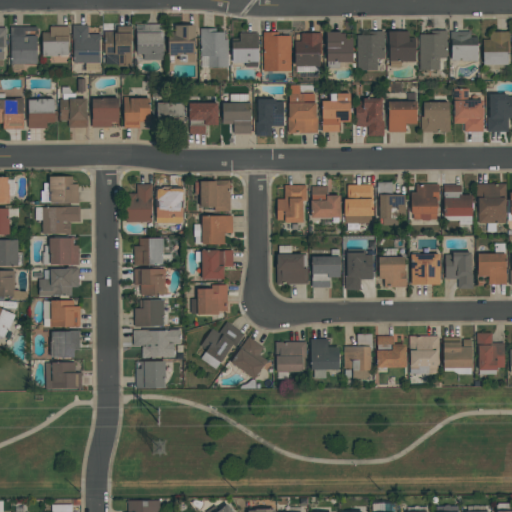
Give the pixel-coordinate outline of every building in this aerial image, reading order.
[(143,60),(143,54),(136,54),(136,24),(163,24),(163,60),(143,60)] [(100,34),(100,39),(99,39),(99,71),(85,71),(85,63),(73,63),(73,43),(72,43),(72,25),(88,25),(88,34),(100,34)] [(131,25),(131,66),(118,66),(118,54),(104,54),(104,31),(116,31),(116,25),(131,25)] [(174,35),(174,25),(194,25),(194,39),(193,39),(193,52),(195,52),(195,62),(179,62),(179,56),(167,56),(167,35),(174,35)] [(68,26),(68,36),(68,55),(67,55),(67,59),(59,59),(59,56),(41,56),(41,32),(49,32),(49,26),(68,26)] [(36,64),(22,64),(22,69),(11,69),(11,65),(10,65),(10,42),(9,42),(9,27),(36,27),(36,31),(24,31),(24,36),(36,36),(36,64)] [(200,28),(216,28),(216,32),(224,32),(224,40),(227,39),(227,67),(200,68),(200,28)] [(446,30),(446,58),(445,58),(445,61),(442,61),(442,70),(418,70),(418,34),(430,34),(430,30),(446,30)] [(383,58),(376,58),(376,70),(356,70),(356,35),(370,35),(370,31),(383,31),(383,58)] [(414,38),(414,62),(401,62),(401,67),(389,67),(389,45),(387,45),(387,31),(408,31),(408,38),(414,38)] [(509,31),(509,52),(507,52),(507,65),(482,65),(482,39),(489,39),(489,31),(509,31)] [(257,32),(257,67),(245,67),(245,63),(231,63),(231,41),(231,38),(239,38),(239,32),(257,32)] [(290,35),(290,71),(263,71),(263,32),(278,32),(278,35),(290,35)] [(352,62),(339,62),(339,68),(327,68),(327,62),(325,62),(325,32),(339,32),(339,33),(344,33),(344,38),(352,38),(352,62)] [(450,61),(450,41),(449,41),(449,32),(470,32),(470,37),(477,37),(477,61),(450,61)] [(318,72),(296,72),(296,66),(294,66),(294,41),(295,41),(295,34),(300,34),(300,33),(321,33),(321,54),(319,54),(319,66),(318,66),(318,72)] [(287,133),(287,116),(287,103),(288,103),(288,94),(289,94),(289,85),(299,85),(299,93),(314,93),(314,102),(315,102),(315,117),(317,117),(317,133),(287,133)] [(87,127),(67,127),(67,120),(59,120),(59,99),(62,99),(62,94),(61,94),(61,87),(68,87),(71,94),(74,94),(74,98),(85,98),(85,110),(87,110),(87,127)] [(482,100),(482,131),(463,131),(463,124),(452,124),(452,116),(453,116),(453,89),(467,89),(467,100),(482,100)] [(321,101),(335,101),(335,93),(349,93),(349,122),(339,122),(339,131),(321,131),(321,119),(321,101)] [(388,132),(388,101),(406,101),(406,93),(414,93),(414,101),(416,101),(416,124),(405,124),(405,132),(388,132)] [(507,132),(487,132),(487,110),(488,110),(488,93),(507,93),(507,96),(511,96),(511,118),(507,118),(507,132)] [(22,97),(22,129),(2,129),(2,123),(0,123),(0,94),(4,94),(4,97),(22,97)] [(222,124),(222,103),(229,103),(229,94),(247,94),(247,103),(250,103),(250,133),(232,133),(232,124),(222,124)] [(149,97),(149,122),(138,122),(138,127),(123,127),(123,97),(149,97)] [(54,98),(54,123),(49,123),(49,122),(46,122),(46,127),(27,127),(27,118),(27,99),(37,99),(37,98),(54,98)] [(118,127),(117,127),(117,122),(110,122),(110,127),(91,127),(91,117),(91,98),(101,98),(118,98),(118,127)] [(381,98),(381,120),(383,120),(383,136),(367,136),(367,126),(355,126),(355,101),(362,101),(362,98),(381,98)] [(282,101),(282,126),(270,126),(270,136),(255,136),(255,121),(257,121),(257,99),(275,99),(275,101),(282,101)] [(156,102),(182,102),(182,129),(156,129),(156,102)] [(217,125),(205,125),(205,134),(188,134),(188,125),(189,125),(189,120),(188,120),(188,102),(217,102),(217,125)] [(448,102),(448,115),(449,115),(449,132),(420,132),(420,116),(422,116),(422,102),(448,102)] [(48,176),(72,176),(72,184),(77,184),(77,203),(49,203),(49,202),(40,202),(40,191),(43,191),(43,183),(48,183),(48,176)] [(0,203),(0,177),(7,177),(7,183),(8,183),(8,203),(0,203)] [(229,180),(229,211),(213,211),(213,207),(199,207),(199,194),(194,194),(194,181),(199,181),(213,181),(213,180),(229,180)] [(376,182),(391,182),(391,194),(404,194),(404,219),(397,219),(397,225),(382,225),(382,219),(378,219),(378,197),(376,197),(376,182)] [(505,183),(505,223),(495,223),(495,231),(486,231),(486,223),(477,223),(477,213),(474,213),(474,206),(477,206),(477,202),(475,202),(475,183),(505,183)] [(151,222),(125,222),(125,198),(124,198),(124,193),(136,193),(136,184),(152,184),(152,199),(151,199),(151,222)] [(436,220),(412,220),(412,214),(410,214),(410,192),(416,192),(416,184),(438,184),(438,201),(436,201),(436,220)] [(302,223),(283,223),(283,220),(276,220),(276,199),(283,199),(283,185),(306,185),(306,201),(302,201),(302,223)] [(372,185),(372,216),(371,216),(371,223),(344,223),(344,216),(343,216),(343,199),(346,199),(346,185),(372,185)] [(460,185),(460,191),(461,191),(461,195),(471,195),(471,217),(443,216),(443,196),(443,185),(460,185)] [(339,195),(339,218),(310,218),(310,200),(311,200),(311,186),(328,186),(328,195),(339,195)] [(157,188),(162,188),(162,187),(169,187),(169,188),(172,188),(180,188),(183,188),(183,199),(182,199),(182,223),(156,223),(156,190),(157,188)] [(70,234),(41,234),(41,220),(34,220),(34,207),(66,207),(66,206),(79,206),(79,222),(70,222),(70,234)] [(0,234),(0,208),(8,208),(8,209),(18,209),(18,217),(8,217),(8,235),(0,234)] [(231,215),(231,232),(224,232),(224,244),(194,244),(194,236),(193,236),(193,224),(200,224),(200,215),(231,215)] [(78,264),(49,264),(41,264),(41,252),(43,252),(43,246),(48,246),(48,238),(53,238),(53,236),(67,236),(67,238),(78,238),(78,240),(73,240),(73,245),(78,245),(78,264)] [(138,238),(162,238),(162,254),(171,254),(171,263),(161,263),(161,265),(133,265),(133,246),(138,246),(138,238)] [(0,240),(17,240),(17,252),(22,252),(22,265),(17,265),(17,266),(2,266),(2,267),(0,267),(0,240)] [(477,276),(477,253),(493,253),(493,243),(504,243),(504,253),(505,253),(505,285),(487,285),(487,276),(477,276)] [(276,284),(276,270),(275,270),(275,264),(276,264),(276,254),(278,254),(278,245),(291,245),(291,254),(302,254),(302,255),(306,255),(306,266),(302,266),(302,268),(306,268),(306,284),(276,284)] [(231,266),(223,266),(223,279),(200,279),(200,262),(195,262),(195,252),(200,252),(200,249),(219,249),(219,250),(231,250),(231,266)] [(310,256),(330,256),(330,249),(338,249),(338,256),(339,256),(339,277),(328,277),(328,287),(310,287),(310,281),(311,281),(311,274),(310,274),(310,256)] [(372,279),(360,279),(360,290),(344,290),(344,276),(346,276),(346,252),(364,252),(364,255),(372,255),(372,279)] [(472,288),(457,288),(457,279),(444,279),(444,254),(452,254),(452,252),(470,252),(470,273),(472,273),(472,288)] [(439,254),(439,285),(410,285),(410,254),(439,254)] [(405,287),(383,287),(383,279),(378,279),(378,256),(404,256),(404,271),(405,271),(405,287)] [(78,267),(78,287),(71,287),(71,296),(38,296),(38,279),(43,279),(43,270),(49,270),(49,268),(63,268),(63,267),(78,267)] [(164,269),(164,287),(166,287),(166,295),(139,295),(139,285),(133,285),(133,269),(164,269)] [(27,291),(27,299),(11,299),(11,297),(0,297),(0,271),(14,271),(14,290),(19,290),(19,292),(27,291)] [(226,285),(226,311),(218,311),(218,314),(196,314),(196,313),(190,313),(190,299),(196,299),(196,288),(211,288),(211,285),(226,285)] [(162,326),(133,326),(133,309),(138,309),(138,299),(162,299),(162,326)] [(50,327),(50,300),(73,300),(73,306),(79,306),(79,326),(73,326),(73,327),(50,327)] [(0,308),(14,315),(3,339),(0,337),(0,308)] [(211,328),(218,333),(226,321),(244,334),(239,341),(238,340),(234,346),(232,344),(215,369),(199,359),(205,350),(199,346),(211,328)] [(79,330),(79,350),(74,350),(74,357),(49,357),(49,341),(50,341),(50,331),(69,331),(69,330),(79,330)] [(141,358),(141,346),(132,346),(132,330),(148,330),(148,331),(169,331),(169,330),(180,330),(180,344),(173,344),(173,357),(148,357),(148,358),(141,358)] [(503,342),(503,367),(495,367),(495,374),(478,374),(478,370),(477,370),(477,350),(475,350),(475,333),(491,333),(491,342),(503,342)] [(343,368),(343,346),(356,346),(356,334),(371,334),(371,350),(370,350),(370,370),(369,370),(369,379),(352,379),(352,368),(343,368)] [(393,335),(393,345),(404,345),(404,368),(386,368),(386,372),(377,372),(377,368),(376,368),(376,350),(376,345),(376,335),(393,335)] [(409,374),(409,351),(408,351),(408,335),(438,335),(438,365),(437,365),(437,374),(409,374)] [(266,360),(254,379),(230,362),(247,337),(263,347),(258,355),(266,360)] [(452,371),(443,371),(443,368),(442,368),(442,337),(459,337),(459,346),(462,346),(462,339),(470,339),(470,375),(457,375),(452,371)] [(313,378),(313,369),(310,369),(310,339),(327,339),(327,347),(338,347),(338,369),(325,369),(325,378),(313,378)] [(305,342),(305,357),(302,357),(302,373),(287,373),(287,378),(276,379),(276,373),(275,373),(275,357),(274,357),(274,342),(305,342)] [(164,388),(145,388),(145,389),(135,389),(135,369),(140,369),(140,363),(135,363),(135,361),(164,361),(164,388)] [(81,388),(44,388),(44,363),(51,363),(51,362),(75,362),(75,372),(81,372),(81,388)] [(159,500),(159,511),(127,511),(127,500),(159,500)] [(508,503),(508,510),(511,510),(511,511),(495,511),(497,511),(497,503),(508,503)]
